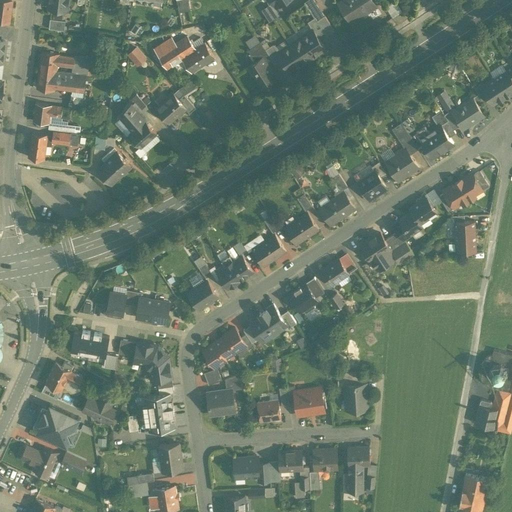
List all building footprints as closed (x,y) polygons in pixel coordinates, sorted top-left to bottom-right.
[(10,0),(0,0),(0,18),(8,20),(10,0)] [(49,0),(50,0),(49,7),(65,9),(66,4),(68,4),(68,0),(49,0)] [(342,0),(340,2),(351,18),(359,13),(358,12),(366,6),(368,8),(375,3),(373,0),(342,0)] [(395,0),(394,0),(390,2),(395,10),(400,7),(395,0)] [(390,2),(385,6),(392,16),(397,13),(395,10),(390,2)] [(334,30),(325,14),(317,19),(324,31),(326,35),(334,30)] [(315,16),(307,21),(312,29),(313,28),(317,36),(324,31),(317,19),(315,16)] [(65,20),(50,18),(49,28),(64,30),(65,20)] [(138,20),(133,28),(141,34),(146,25),(138,20)] [(317,36),(313,28),(312,29),(301,36),(314,56),(316,55),(316,53),(325,47),(317,36)] [(163,33),(146,38),(157,55),(159,54),(159,53),(171,45),(163,33)] [(171,45),(159,53),(159,54),(167,66),(182,56),(195,47),(187,35),(171,45)] [(301,36),(289,44),(302,63),(307,60),(308,58),(310,57),(312,57),(314,56),(301,36)] [(195,47),(182,56),(192,71),(214,56),(205,41),(195,47)] [(260,41),(250,47),(253,52),(257,50),(261,57),(262,56),(266,62),(266,61),(271,58),(265,48),(260,41)] [(273,43),(265,48),(271,58),(275,63),(282,58),(277,51),(278,51),(273,43)] [(278,51),(277,51),(282,58),(290,70),(299,64),(300,65),(302,63),(289,44),(278,51)] [(136,47),(128,53),(135,61),(143,54),(136,47)] [(58,53),(42,51),(40,67),(56,69),(57,64),(58,54),(58,53)] [(74,56),(58,54),(57,64),(62,64),(72,66),(73,66),(74,56)] [(261,57),(248,65),(262,87),(276,78),(266,61),(266,62),(262,56),(261,57)] [(56,69),(40,67),(37,87),(53,89),(54,85),(56,70),(56,69)] [(506,69),(494,77),(505,94),(511,89),(511,77),(506,69)] [(86,74),(56,70),(54,85),(71,87),(70,95),(80,97),(79,102),(82,103),(86,74)] [(482,84),(481,85),(489,95),(493,102),(505,94),(494,77),(482,84)] [(191,79),(179,87),(184,93),(196,86),(191,79)] [(489,95),(481,85),(482,84),(481,82),(474,87),(482,99),(489,95)] [(448,109),(457,103),(447,88),(438,94),(448,109)] [(146,104),(136,92),(130,97),(134,101),(134,100),(142,108),(146,104)] [(178,97),(174,92),(156,107),(169,121),(176,115),(175,115),(185,106),(186,105),(178,97)] [(184,93),(178,97),(186,105),(185,106),(189,111),(195,106),(184,93)] [(453,109),(452,110),(461,123),(463,126),(482,114),(472,97),(453,109)] [(142,108),(134,100),(134,101),(128,106),(130,108),(121,116),(128,124),(129,123),(134,129),(129,133),(141,146),(141,145),(157,131),(146,120),(149,117),(142,108)] [(62,105),(35,102),(33,119),(49,121),(50,115),(54,115),(54,119),(60,120),(62,105)] [(452,108),(444,113),(444,114),(453,128),(461,123),(452,110),(453,109),(452,108)] [(440,124),(441,123),(449,136),(456,132),(453,128),(444,114),(444,113),(442,112),(435,116),(440,124)] [(74,125),(52,122),(52,128),(73,130),(74,125)] [(441,126),(430,133),(425,125),(416,131),(420,137),(432,156),(453,142),(449,136),(441,123),(440,124),(441,126)] [(70,133),(52,130),(52,134),(51,140),(69,143),(70,133)] [(52,134),(32,131),(28,156),(44,158),(46,140),(51,140),(52,134)] [(418,147),(408,131),(398,138),(403,144),(404,144),(410,153),(418,147)] [(79,133),(70,132),(70,133),(69,143),(78,144),(79,133)] [(106,136),(96,135),(94,147),(104,148),(106,136)] [(403,144),(384,157),(383,156),(383,157),(398,178),(418,165),(410,153),(404,144),(403,144)] [(141,146),(136,150),(141,155),(146,150),(141,145),(141,146)] [(117,150),(106,160),(98,168),(111,182),(131,165),(117,150)] [(386,172),(379,160),(371,165),(374,169),(379,176),(386,172)] [(301,176),(306,169),(299,164),(294,170),(301,176)] [(374,169),(357,180),(368,198),(381,189),(380,188),(385,185),(379,176),(374,169)] [(489,184),(479,169),(473,173),(481,185),(480,185),(482,188),(489,184)] [(472,171),(458,180),(469,198),(475,194),(473,190),(480,185),(481,185),(473,173),(472,171)] [(347,186),(339,173),(331,178),(339,191),(347,186)] [(458,180),(443,189),(445,191),(452,203),(452,202),(460,198),(463,202),(469,198),(458,180)] [(434,188),(425,194),(426,196),(429,200),(432,199),(438,195),(434,188)] [(452,203),(445,191),(439,195),(441,198),(448,210),(455,206),(452,202),(452,203)] [(312,205),(304,192),(297,197),(305,209),(312,205)] [(343,192),(321,206),(332,222),(354,208),(343,192)] [(438,195),(432,199),(435,203),(441,198),(439,195),(438,195)] [(426,196),(410,207),(412,210),(420,222),(429,216),(430,217),(437,213),(436,211),(429,200),(426,196)] [(412,210),(393,223),(398,230),(403,238),(403,237),(422,225),(420,222),(412,210)] [(308,211),(286,226),(288,229),(287,230),(289,233),(291,233),(296,242),(311,232),(312,233),(319,229),(308,211)] [(271,214),(264,218),(272,231),(279,226),(271,214)] [(464,220),(454,221),(455,251),(476,250),(475,220),(464,220)] [(403,238),(398,230),(392,234),(399,245),(406,241),(403,237),(403,238)] [(380,231),(361,244),(371,259),(390,246),(385,238),(380,231)] [(245,246),(236,233),(229,237),(238,250),(245,246)] [(274,233),(253,247),(255,250),(255,252),(256,255),(258,255),(263,263),(278,254),(279,255),(286,250),(274,233)] [(399,245),(392,234),(385,238),(390,246),(392,250),(399,245)] [(413,252),(406,241),(399,245),(406,257),(413,252)] [(399,245),(392,250),(396,256),(400,261),(406,257),(399,245)] [(390,246),(371,259),(377,268),(396,256),(392,250),(390,246)] [(242,255),(233,260),(229,254),(221,259),(224,264),(224,263),(235,281),(238,279),(238,280),(252,270),(242,255)] [(209,267),(200,255),(194,259),(205,277),(212,272),(209,267)] [(339,257),(320,269),(330,284),(349,272),(339,257)] [(235,281),(224,263),(224,264),(217,268),(216,269),(221,276),(228,286),(230,284),(230,285),(238,280),(238,279),(235,281)] [(214,264),(209,267),(212,272),(217,279),(221,276),(216,269),(217,268),(214,264)] [(199,271),(189,277),(195,286),(204,280),(199,271)] [(170,275),(165,278),(169,285),(174,282),(170,275)] [(195,286),(188,291),(199,307),(217,295),(206,278),(204,280),(195,286)] [(306,281),(290,291),(301,308),(317,297),(306,281)] [(134,290),(126,288),(125,293),(126,293),(124,302),(131,304),(134,290)] [(141,291),(134,290),(131,304),(138,305),(140,296),(141,291)] [(125,293),(111,291),(107,310),(122,313),(124,302),(126,293),(125,293)] [(337,293),(330,297),(337,308),(344,303),(337,293)] [(140,296),(138,305),(136,316),(151,318),(155,299),(140,296)] [(169,301),(155,299),(151,318),(166,321),(169,301)] [(347,315),(357,310),(352,302),(343,306),(347,315)] [(188,315),(180,303),(174,307),(182,318),(188,315)] [(273,303),(266,307),(266,308),(263,310),(263,311),(249,320),(259,335),(270,328),(273,332),(286,324),(286,323),(280,313),(273,303)] [(288,308),(280,313),(286,323),(286,324),(288,326),(296,321),(288,308)] [(73,324),(69,349),(108,355),(112,329),(73,324)] [(225,334),(204,348),(215,365),(225,358),(225,357),(245,343),(246,343),(241,336),(235,326),(224,333),(225,334)] [(254,344),(246,332),(241,336),(246,343),(245,343),(248,348),(254,344)] [(137,340),(121,338),(118,352),(135,355),(137,340)] [(159,345),(157,346),(155,343),(137,340),(135,355),(134,360),(142,362),(138,368),(142,362),(144,360),(152,369),(150,370),(144,373),(145,374),(150,371),(152,379),(157,378),(172,376),(169,358),(166,356),(168,354),(159,345)] [(511,421),(511,352),(493,348),(492,353),(489,353),(482,364),(481,374),(480,377),(484,380),(486,382),(489,384),(492,386),(497,388),(494,401),(482,398),(480,399),(479,403),(480,404),(476,422),(493,426),(495,419),(498,420),(496,427),(510,430),(511,421)] [(284,368),(282,356),(279,356),(277,349),(271,350),(274,370),(284,368)] [(62,364),(56,361),(46,381),(61,389),(68,377),(78,383),(82,376),(71,370),(72,369),(70,368),(73,363),(65,359),(62,364)] [(217,366),(204,371),(209,383),(222,378),(217,366)] [(358,372),(337,370),(338,384),(344,383),(359,382),(358,372)] [(240,371),(225,377),(227,388),(232,387),(232,388),(242,387),(240,371)] [(172,376),(157,378),(158,386),(173,384),(172,376)] [(61,389),(46,381),(41,390),(57,397),(61,389)] [(359,382),(344,383),(345,397),(348,397),(349,407),(346,407),(346,408),(368,407),(366,382),(359,382)] [(294,384),(287,385),(289,400),(296,398),(294,390),(295,389),(294,384)] [(287,385),(279,386),(282,404),(289,403),(289,400),(287,385)] [(295,389),(294,390),(296,398),(298,413),(324,409),(321,386),(295,389)] [(227,388),(221,389),(221,390),(207,392),(210,413),(233,410),(232,401),(234,400),(232,388),(232,387),(227,388)] [(173,409),(171,392),(145,396),(148,413),(173,409)] [(112,400),(100,395),(98,399),(89,395),(83,408),(96,414),(96,416),(101,419),(103,418),(110,421),(116,408),(110,405),(112,400)] [(278,398),(258,401),(260,420),(281,417),(278,398)] [(50,403),(47,410),(43,408),(38,420),(41,422),(38,429),(67,442),(70,435),(74,437),(79,425),(76,423),(79,416),(50,403)] [(176,426),(173,409),(148,413),(150,430),(176,426)] [(179,441),(159,444),(163,469),(183,466),(179,441)] [(369,444),(347,446),(349,464),(359,463),(370,463),(369,444)] [(58,452),(44,445),(41,451),(27,445),(22,455),(36,462),(33,469),(52,477),(55,471),(50,469),(58,452)] [(335,447),(313,448),(314,467),(336,466),(335,447)] [(302,449),(279,450),(279,460),(280,468),(290,468),(290,467),(302,466),(302,467),(303,467),(303,466),(302,449)] [(87,459),(67,450),(61,462),(81,470),(87,459)] [(257,455),(234,456),(235,474),(244,473),(244,475),(258,475),(259,474),(258,462),(257,455)] [(279,460),(269,461),(270,479),(281,478),(280,468),(279,460)] [(269,461),(258,462),(259,474),(258,475),(258,480),(270,479),(269,461)] [(359,463),(349,464),(349,472),(349,489),(350,489),(352,491),(355,491),(358,489),(362,489),(362,478),(359,478),(359,463)] [(300,480),(294,480),(295,495),(304,495),(304,487),(309,487),(308,476),(309,475),(309,470),(309,465),(303,466),(303,467),(303,469),(300,469),(300,480)] [(316,469),(309,470),(309,475),(310,488),(319,487),(318,471),(316,469)] [(153,471),(137,473),(139,481),(146,479),(154,478),(153,471)] [(488,477),(465,472),(456,511),(488,511),(489,511),(482,510),(488,477)] [(375,475),(367,475),(366,485),(374,486),(375,475)] [(139,481),(129,482),(131,494),(148,492),(146,479),(139,481)] [(175,484),(156,487),(159,509),(178,506),(175,484)] [(274,486),(264,487),(265,495),(275,495),(274,486)] [(264,487),(248,488),(248,496),(265,495),(264,487)] [(245,511),(244,495),(225,496),(226,511),(245,511)] [(51,511),(54,505),(36,497),(29,511),(51,511)] [(59,511),(62,507),(55,503),(54,505),(51,511),(59,511)]
